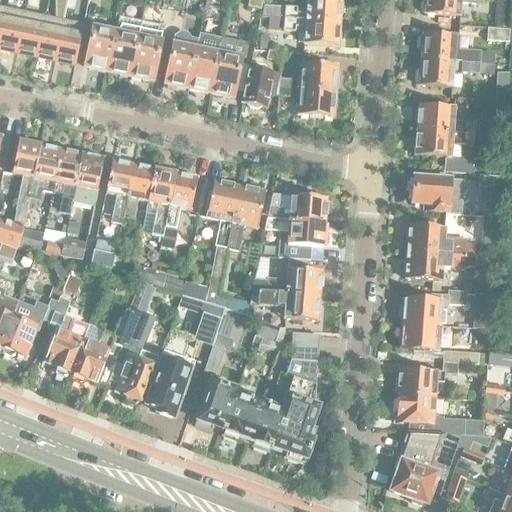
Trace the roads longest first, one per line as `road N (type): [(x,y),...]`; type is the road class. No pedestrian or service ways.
road 1 (residential): [(366,164),(0,96)]
road 2 (residential): [(347,511),(366,164)]
road 3 (tertiary): [(224,511),(0,427)]
road 4 (residential): [(366,164),(380,0)]
